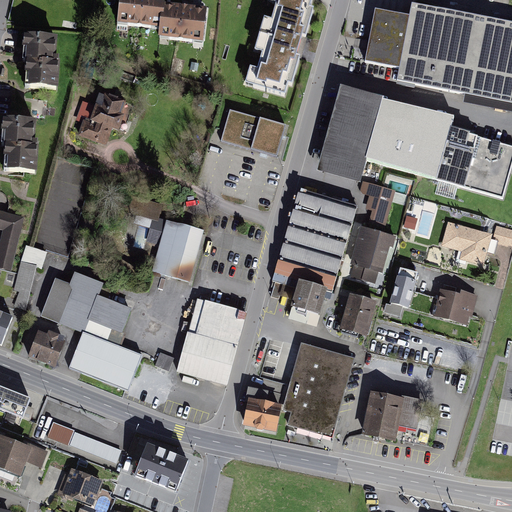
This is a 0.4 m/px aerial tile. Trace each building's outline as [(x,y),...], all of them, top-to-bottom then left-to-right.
[(122,0),(119,27),(163,32),(166,7),(166,0),(122,0)] [(238,90),(276,102),(308,5),(293,0),(265,0),(263,8),(271,11),(265,29),(257,26),(247,57),(257,59),(250,79),(243,76),(238,90)] [(372,37),(366,64),(403,71),(400,84),(511,106),(511,26),(413,6),(410,19),(377,12),(372,37)] [(184,10),(166,7),(163,32),(162,42),(204,47),(208,13),(184,10)] [(358,41),(359,41),(355,60),(365,62),(373,13),(366,12),(364,22),(362,21),(358,41)] [(58,41),(28,40),(27,76),(31,76),(30,90),(60,91),(61,63),(58,63),(58,41)] [(317,177),(360,189),(365,168),(383,106),(340,92),(317,177)] [(129,106),(99,96),(90,123),(87,121),(81,138),(108,147),(113,130),(120,132),(129,106)] [(454,122),(383,106),(365,168),(504,205),(511,174),(511,149),(452,133),(454,122)] [(285,126),(230,112),(222,144),(277,157),(285,126)] [(36,124),(5,123),(4,148),(8,148),(8,172),(38,173),(39,144),(35,144),(36,124)] [(396,195),(365,187),(362,197),(393,206),(396,195)] [(358,213),(300,196),(277,277),(334,294),(358,213)] [(394,207),(371,201),(368,212),(374,214),(370,228),(387,232),(394,207)] [(0,213),(0,231),(4,232),(0,247),(0,270),(12,274),(25,220),(0,213)] [(407,217),(405,228),(416,230),(418,220),(407,217)] [(168,222),(153,275),(191,286),(206,233),(168,222)] [(492,239),(449,227),(444,248),(464,253),(462,260),(485,266),(492,239)] [(511,233),(499,230),(495,245),(511,249),(511,233)] [(397,243),(362,233),(352,267),(384,276),(392,250),(394,251),(397,243)] [(48,255),(26,248),(22,265),(15,293),(20,293),(15,308),(26,313),(37,271),(43,272),(48,255)] [(397,269),(387,304),(407,309),(416,274),(397,269)] [(40,321),(84,336),(104,287),(76,276),(72,286),(56,280),(40,321)] [(329,293),(301,284),(290,320),(318,329),(329,293)] [(461,299),(444,294),(436,319),(468,328),(470,320),(473,321),(480,300),(462,295),(461,299)] [(379,305),(352,298),(342,332),(369,339),(379,305)] [(246,315),(199,302),(178,376),(226,389),(246,315)] [(0,340),(10,319),(0,314),(0,340)] [(41,335),(30,360),(57,372),(68,346),(41,335)] [(143,359),(84,336),(70,372),(129,394),(143,359)] [(356,362),(302,347),(284,414),(293,417),(290,430),(334,442),(356,362)] [(156,368),(176,373),(179,361),(159,356),(156,368)] [(146,382),(138,379),(131,398),(159,409),(170,382),(158,377),(156,382),(148,379),(146,382)] [(31,395),(0,383),(0,409),(23,418),(31,395)] [(371,394),(362,436),(394,443),(403,401),(371,394)] [(283,408),(250,402),(245,429),(278,436),(283,408)] [(75,430),(54,422),(48,437),(69,445),(75,430)] [(121,450),(75,432),(70,445),(116,463),(121,450)] [(49,456),(0,437),(0,473),(23,482),(29,467),(43,472),(49,456)] [(190,459),(147,442),(134,475),(177,492),(190,459)] [(102,479),(70,468),(62,492),(94,504),(102,479)]
